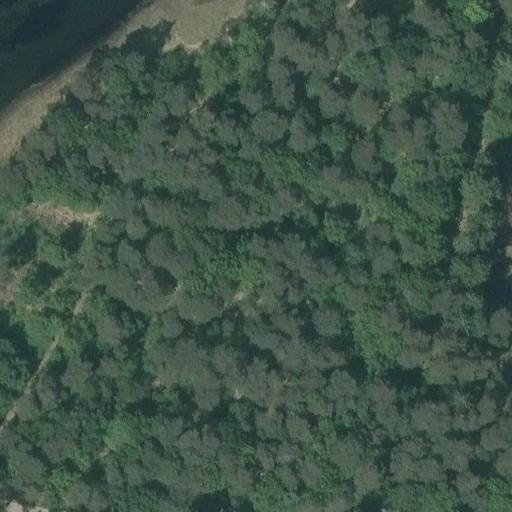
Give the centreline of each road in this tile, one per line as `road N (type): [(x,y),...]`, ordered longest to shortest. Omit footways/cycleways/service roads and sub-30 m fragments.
road 1 (track): [(381,511),(450,253),(487,68),(488,0)]
road 2 (track): [(302,0),(183,141),(0,425)]
